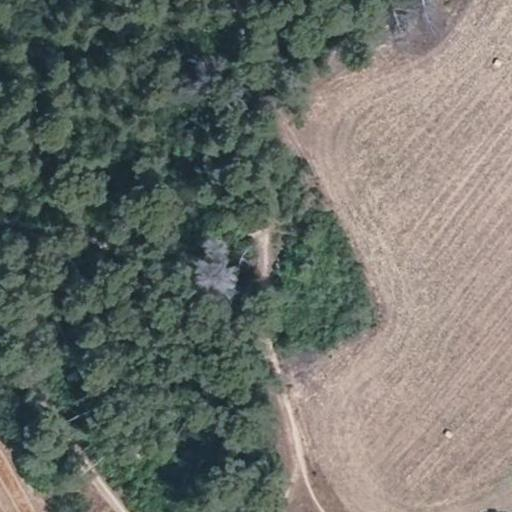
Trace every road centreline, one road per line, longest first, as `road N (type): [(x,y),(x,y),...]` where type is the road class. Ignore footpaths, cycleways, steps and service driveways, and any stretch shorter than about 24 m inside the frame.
road 1 (track): [(256,157),(292,438),(324,511)]
road 2 (track): [(0,323),(121,511)]
